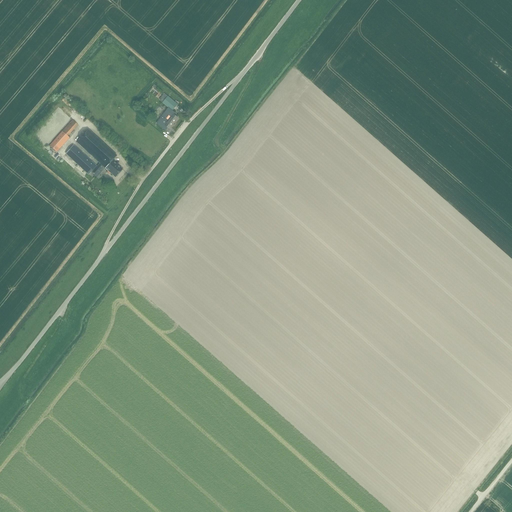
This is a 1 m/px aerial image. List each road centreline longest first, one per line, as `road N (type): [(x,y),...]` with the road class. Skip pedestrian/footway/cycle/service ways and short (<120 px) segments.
road 1 (unclassified): [(13,369),(299,0)]
road 2 (track): [(106,243),(142,179),(229,84)]
